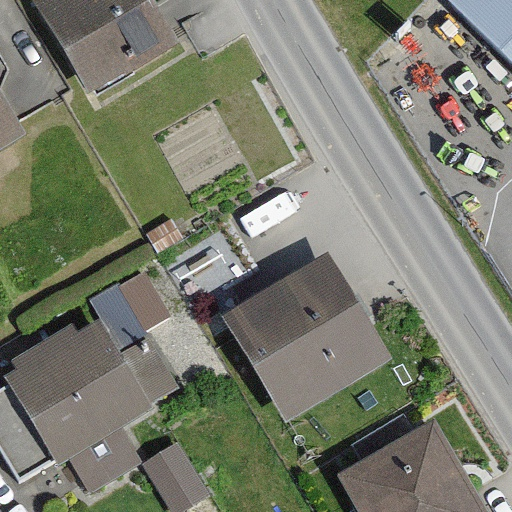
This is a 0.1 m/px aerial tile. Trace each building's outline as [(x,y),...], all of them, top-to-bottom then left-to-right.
[(40,0),(35,3),(92,94),(177,41),(150,0),(40,0)] [(511,0),(448,0),(511,64),(511,0)] [(0,83),(0,172),(40,148),(0,83)] [(347,266),(242,325),(302,431),(407,372),(347,266)] [(113,323),(16,378),(71,473),(168,418),(113,323)] [(497,511),(453,432),(352,487),(365,511),(497,511)] [(179,438),(145,457),(175,511),(209,493),(179,438)]
